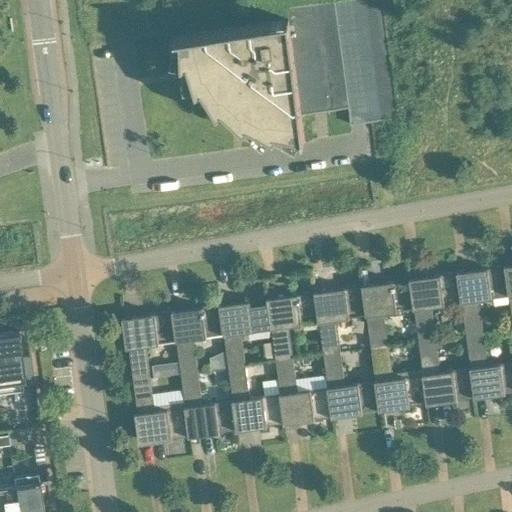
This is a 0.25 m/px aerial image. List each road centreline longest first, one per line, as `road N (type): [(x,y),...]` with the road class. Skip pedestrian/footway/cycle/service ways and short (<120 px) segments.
road 1 (residential): [(511,195),(78,272)]
road 2 (residential): [(39,0),(78,272)]
road 3 (residential): [(78,272),(113,511)]
road 4 (residential): [(343,511),(511,478)]
